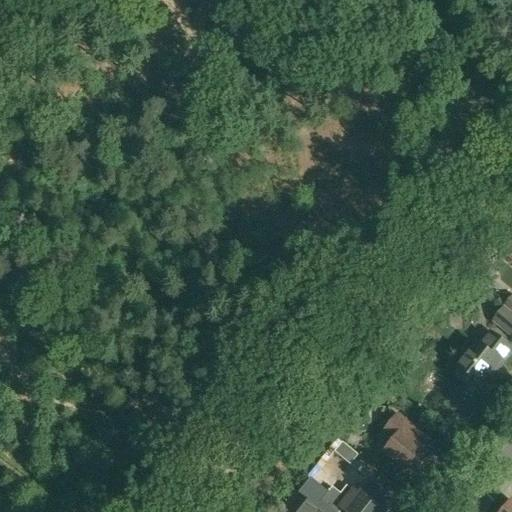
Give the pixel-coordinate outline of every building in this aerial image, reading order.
[(491,283),(481,275),(475,284),(484,291),(491,283)] [(475,284),(457,306),(466,313),(484,291),(475,284)] [(511,313),(505,308),(493,322),(511,337),(511,313)] [(458,368),(459,369),(454,376),(467,385),(472,379),(481,386),(495,368),(498,371),(511,353),(511,351),(490,334),(479,348),(476,345),(475,346),(471,343),(467,344),(461,351),(462,355),(466,358),(458,368)] [(398,416),(384,434),(395,443),(386,454),(415,477),(431,458),(416,446),(423,437),(398,416)] [(343,444),(336,453),(351,465),(358,457),(343,444)] [(333,511),(342,511),(343,511),(344,511),(386,511),(394,503),(371,484),(360,497),(348,487),(341,495),(333,489),(322,503),(333,511)] [(299,494),(288,508),(284,511),(318,511),(319,511),(299,494)] [(511,511),(511,502),(503,511),(511,511)]
